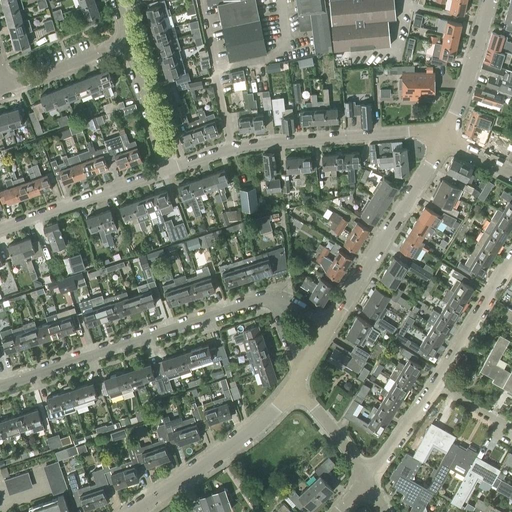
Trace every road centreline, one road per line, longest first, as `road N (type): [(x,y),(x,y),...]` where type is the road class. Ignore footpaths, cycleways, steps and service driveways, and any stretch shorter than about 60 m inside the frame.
road 1 (residential): [(0,387),(273,298)]
road 2 (residential): [(168,170),(248,145),(412,132),(443,139)]
road 3 (residential): [(329,324),(443,139)]
road 4 (residential): [(138,511),(217,460),(292,389)]
road 5 (residential): [(0,229),(168,170)]
road 6 (residential): [(433,384),(511,256)]
road 7 (residential): [(443,139),(489,0)]
road 8 (residential): [(168,170),(128,43)]
road 9 (residential): [(6,88),(128,43)]
